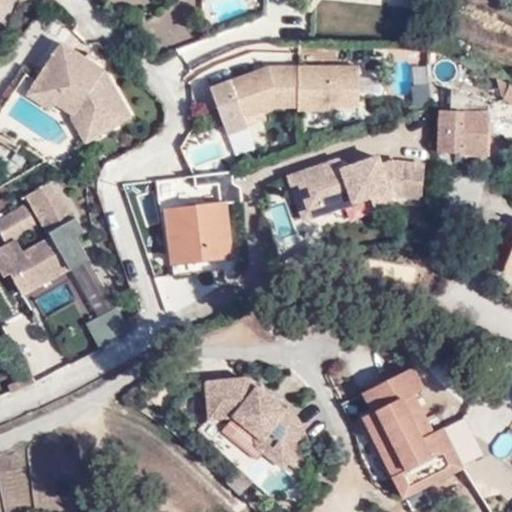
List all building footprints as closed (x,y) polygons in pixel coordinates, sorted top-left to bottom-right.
[(110,65),(80,45),(55,84),(79,100),(87,88),(103,97),(107,105),(100,109),(109,123),(115,120),(121,131),(154,111),(126,66),(114,58),(110,65)] [(396,93),(406,92),(404,61),(394,62),(396,93)] [(414,108),(433,109),(434,68),(433,68),(416,67),(414,108)] [(249,128),(246,119),(279,109),(303,109),(303,113),(335,113),(335,109),(364,109),(364,70),(274,69),(214,87),(229,134),(249,128)] [(496,97),(457,82),(456,102),(445,102),(443,147),(495,146),(496,97)] [(55,84),(50,91),(75,107),(79,100),(55,84)] [(87,88),(79,100),(96,111),(94,112),(110,138),(121,131),(115,120),(109,123),(100,109),(107,105),(103,97),(87,88)] [(288,179),(302,221),(369,199),(387,193),(389,199),(392,198),(419,203),(423,171),(391,164),(380,168),(377,159),(342,171),(325,177),(322,167),(288,179)] [(339,161),(322,167),(325,177),(342,171),(339,161)] [(488,170),(450,163),(445,205),(479,212),(488,170)] [(20,252),(0,264),(0,273),(7,286),(14,282),(23,276),(25,280),(22,282),(28,290),(30,288),(33,294),(71,272),(74,277),(86,269),(93,266),(80,244),(87,239),(78,224),(72,214),(71,213),(71,212),(70,212),(70,211),(70,210),(69,210),(69,209),(68,209),(68,208),(67,208),(67,207),(67,206),(66,206),(66,205),(65,205),(65,204),(64,204),(64,203),(63,203),(62,202),(61,202),(61,201),(60,201),(60,200),(59,200),(59,199),(59,200),(59,199),(58,198),(57,198),(56,198),(56,197),(55,197),(55,196),(54,196),(53,196),(53,195),(52,195),(51,195),(51,194),(50,194),(49,194),(49,193),(48,193),(47,193),(46,193),(29,203),(55,246),(27,264),(20,252)] [(387,193),(369,199),(374,213),(391,207),(389,199),(387,193)] [(164,211),(171,263),(233,252),(225,202),(164,211)] [(0,230),(0,238),(9,254),(40,238),(26,213),(0,230)] [(132,335),(93,266),(74,277),(103,324),(104,326),(90,335),(101,354),(132,335)] [(132,313),(122,297),(116,300),(126,317),(132,313)] [(491,380),(511,384),(511,356),(498,353),(491,380)] [(422,376),(371,403),(380,421),(369,427),(410,504),(473,470),(453,434),(442,438),(424,403),(434,398),(422,376)] [(244,380),(206,384),(208,421),(232,418),(252,434),(255,448),(281,469),(286,462),(295,470),(306,456),(297,448),(303,441),(304,440),(303,439),(297,424),(285,414),(244,380)] [(252,434),(232,418),(222,430),(242,447),(252,434)]
